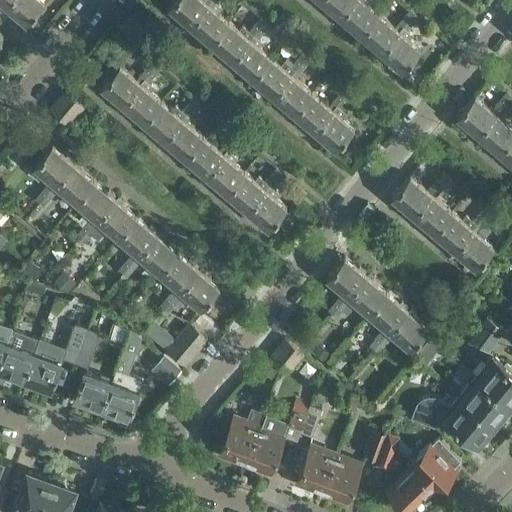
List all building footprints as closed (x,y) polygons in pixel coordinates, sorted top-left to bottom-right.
[(44,0),(8,0),(5,4),(6,5),(4,7),(10,12),(11,10),(26,22),(45,0),(44,0)] [(188,22),(189,24),(208,2),(212,6),(216,1),(216,0),(172,0),(168,5),(182,17),(180,19),(186,24),(188,22)] [(320,0),(331,9),(329,11),(334,16),(336,13),(339,16),(352,0),(320,0)] [(352,0),(339,16),(342,19),(340,21),(346,26),(348,23),(360,33),(378,12),(367,3),(369,0),(352,0)] [(208,2),(189,24),(191,26),(190,28),(195,32),(197,30),(210,41),(228,20),(218,11),(222,6),(216,1),(212,6),(208,2)] [(134,7),(126,16),(146,33),(154,24),(134,7)] [(418,15),(410,8),(403,17),(410,24),(418,15)] [(378,12),(360,33),(373,44),(370,47),(376,51),(378,48),(381,51),(399,30),(403,33),(406,28),(410,24),(403,17),(395,26),(378,12)] [(126,16),(119,25),(139,42),(146,33),(126,16)] [(269,23),(261,16),(253,25),(261,32),(269,23)] [(228,20),(210,41),(224,53),(222,55),(227,60),(229,58),(231,59),(249,38),(253,41),(257,36),(261,32),(253,25),(249,29),(243,24),(239,29),(228,20)] [(399,30),(381,51),(385,54),(382,57),(388,62),(390,59),(402,69),(420,48),(409,38),(413,34),(406,28),(403,33),(399,30)] [(249,38),(231,59),(233,61),(231,63),(237,68),(239,66),(252,77),(270,56),(259,46),(263,42),(257,36),(253,41),(249,38)] [(310,58),(302,51),(294,60),(302,67),(310,58)] [(270,56),(252,77),(265,88),(263,91),(269,95),(271,93),(272,95),(291,73),(295,77),(302,67),(294,60),(291,65),(284,59),(280,64),(270,56)] [(152,60),(144,69),(152,76),(160,67),(152,60)] [(136,78),(119,64),(101,85),(116,97),(114,99),(119,104),(121,102),(123,103),(141,82),(144,85),(148,80),(152,76),(144,69),(136,78)] [(291,73),(272,95),(274,96),(272,98),(278,103),(279,101),(293,113),(311,91),(295,77),(291,73)] [(141,82),(123,103),(125,105),(123,107),(128,111),(130,109),(143,121),(161,100),(151,90),(155,86),(148,80),(144,85),(141,82)] [(352,93),(344,86),(336,96),(344,103),(352,93)] [(65,89),(57,98),(78,115),(86,106),(65,89)] [(511,99),(511,94),(507,90),(499,99),(506,106),(511,99)] [(311,91),(293,113),(307,125),(306,127),(310,131),(312,129),(314,130),(332,109),(336,112),(340,107),(344,103),(336,96),(328,105),(311,91)] [(201,102),(193,95),(186,104),(194,111),(201,102)] [(491,109),(474,95),(456,116),(469,128),(467,130),(472,134),(475,132),(478,134),(496,113),(498,116),(506,106),(499,99),(491,109)] [(78,115),(57,98),(49,107),(70,124),(78,115)] [(161,100),(143,121),(157,133),(156,135),(160,139),(162,137),(164,138),(182,117),(186,120),(190,116),(194,111),(186,104),(182,109),(175,104),(172,108),(161,100)] [(332,109),(314,130),(316,132),(314,134),(320,139),(321,137),(335,149),(354,127),(342,118),(347,112),(340,107),(336,112),(332,109)] [(496,113),(478,134),(481,137),(479,139),(484,144),(486,142),(498,152),(511,135),(511,127),(498,116),(496,113)] [(182,117),(164,138),(166,140),(164,142),(170,147),(171,145),(185,156),(203,135),(192,126),(196,121),(190,116),(186,120),(182,117)] [(243,138),(235,131),(227,140),(235,147),(243,138)] [(203,135),(185,156),(199,168),(197,170),(203,175),(204,173),(206,174),(224,153),(227,156),(231,151),(235,147),(227,140),(219,149),(203,135)] [(511,135),(498,152),(510,162),(508,164),(511,167),(511,135)] [(46,184),(51,179),(55,183),(73,162),(71,160),(72,158),(67,154),(66,155),(52,144),(34,165),(44,174),(40,179),(46,184)] [(224,153),(206,174),(209,176),(207,178),(211,182),(213,180),(227,191),(245,171),(233,161),(237,156),(231,151),(227,156),(224,153)] [(51,179),(46,184),(43,188),(52,195),(55,191),(61,196),(65,191),(76,200),(94,179),(80,168),(82,166),(76,161),(74,163),(73,162),(55,183),(51,179)] [(285,173),(277,166),(269,175),(277,182),(285,173)] [(450,177),(442,170),(434,180),(442,187),(450,177)] [(245,171),(227,191),(241,203),(239,205),(244,209),(246,207),(248,209),(265,188),(269,191),(273,187),(277,182),(269,175),(265,180),(258,174),(254,179),(245,171)] [(426,189),(409,175),(392,196),(406,208),(404,211),(410,216),(412,213),(413,214),(431,193),(434,196),(442,187),(434,180),(426,189)] [(94,179),(76,200),(86,209),(82,214),(88,219),(93,214),(97,218),(115,197),(113,195),(114,194),(109,189),(107,191),(94,179)] [(265,188),(248,209),(249,210),(248,212),(253,217),(255,216),(269,228),(287,207),(275,197),(279,192),(273,187),(269,191),(265,188)] [(52,195),(43,188),(35,197),(44,205),(52,195)] [(431,193),(413,214),(415,216),(413,218),(418,223),(420,221),(433,232),(451,210),(434,196),(431,193)] [(88,219),(85,223),(93,231),(91,233),(98,239),(108,227),(118,235),(135,214),(122,203),(124,201),(118,197),(116,198),(115,197),(97,218),(93,214),(88,219)] [(492,213),(484,206),(476,215),(484,222),(492,213)] [(451,210),(433,232),(447,244),(445,246),(451,251),(453,248),(454,249),(472,228),(476,231),(484,222),(476,215),(472,220),(466,214),(461,219),(451,210)] [(135,214),(118,235),(128,244),(123,249),(130,254),(134,249),(139,253),(156,232),(154,230),(156,228),(150,224),(149,226),(135,214)] [(93,231),(85,223),(77,232),(86,240),(93,231)] [(472,228),(454,249),(456,251),(454,253),(460,258),(462,256),(475,267),(493,246),(476,231),(472,228)] [(139,253),(134,249),(130,254),(126,258),(135,266),(138,262),(144,266),(148,261),(159,270),(177,250),(163,238),(165,236),(159,232),(158,233),(156,232),(139,253)] [(177,250),(159,270),(172,281),(167,286),(171,290),(176,284),(180,288),(198,267),(196,266),(198,264),(193,259),(191,261),(177,250)] [(326,277),(343,291),(347,295),(366,273),(365,271),(367,269),(361,265),(359,267),(345,254),(326,277)] [(135,266),(126,258),(118,268),(127,275),(135,266)] [(79,282),(60,266),(48,279),(58,287),(61,287),(69,293),(79,282)] [(176,284),(171,290),(168,294),(177,301),(185,292),(202,306),(219,285),(205,273),(207,272),(201,267),(200,269),(198,267),(180,288),(176,284)] [(347,295),(343,291),(336,300),(344,307),(351,298),(368,313),(387,291),(373,279),(375,277),(370,272),(368,274),(366,273),(347,295)] [(46,283),(30,277),(28,286),(44,292),(46,283)] [(387,291),(368,313),(384,327),(388,330),(407,309),(406,307),(408,305),(402,301),(400,303),(387,291)] [(177,301),(168,294),(160,303),(169,311),(177,301)] [(344,307),(336,300),(328,308),(336,315),(344,307)] [(388,330),(384,327),(377,335),(385,342),(389,337),(395,343),(398,339),(410,349),(428,327),(415,315),(416,313),(411,308),(409,310),(407,309),(388,330)] [(486,314),(478,326),(497,339),(505,328),(486,314)] [(190,319),(182,328),(201,345),(209,336),(190,319)] [(63,355),(75,359),(87,326),(72,321),(65,345),(62,354),(63,355)] [(111,379),(101,406),(129,416),(139,389),(143,377),(128,372),(142,335),(131,325),(111,379)] [(87,326),(75,359),(89,363),(101,331),(87,326)] [(497,339),(478,326),(469,337),(488,351),(497,339)] [(7,340),(0,357),(0,368),(23,377),(38,337),(11,327),(7,340)] [(182,328),(174,337),(193,354),(201,345),(182,328)] [(385,342),(377,335),(370,343),(378,350),(385,342)] [(38,337),(23,377),(51,388),(63,355),(62,354),(65,345),(39,336),(38,337)] [(285,336),(277,345),(297,361),(305,352),(285,336)] [(174,337),(166,346),(185,364),(193,354),(174,337)] [(423,363),(431,352),(422,344),(413,355),(423,363)] [(297,361),(277,345),(270,354),(290,370),(297,361)] [(152,367),(169,382),(181,368),(164,353),(152,367)] [(493,354),(476,374),(511,403),(511,402),(511,366),(506,362),(504,364),(493,354)] [(281,365),(269,355),(259,368),(271,378),(281,365)] [(84,368),(74,396),(101,406),(111,379),(84,368)] [(476,374),(460,394),(495,423),(511,403),(476,374)] [(460,394),(450,405),(442,398),(435,394),(428,394),(421,396),(416,402),(410,416),(435,425),(438,421),(448,429),(454,423),(456,424),(454,426),(467,437),(469,435),(478,443),(495,423),(460,394)] [(263,410),(244,461),(269,470),(282,433),(297,438),(299,430),(300,430),(308,407),(293,402),(288,415),(265,406),(263,410)] [(308,407),(300,430),(312,434),(321,408),(310,403),(308,407)] [(246,419),(232,414),(219,451),(244,461),(263,410),(251,406),(246,419)] [(371,425),(362,453),(376,458),(382,441),(386,431),(371,425)] [(386,431),(382,441),(395,445),(395,444),(411,460),(410,461),(415,465),(436,486),(438,488),(458,468),(455,466),(462,459),(440,436),(432,443),(430,441),(417,454),(398,435),(387,431),(386,431)] [(382,441),(376,458),(377,459),(375,463),(386,467),(395,445),(382,441)] [(295,479),(321,489),(335,451),(309,442),(295,479)] [(335,451),(321,489),(346,498),(360,460),(335,451)] [(436,486),(415,465),(389,491),(408,510),(421,497),(424,499),(436,486)] [(26,469),(10,511),(38,511),(51,478),(26,469)] [(71,511),(73,507),(68,505),(74,487),(51,478),(38,511),(71,511)] [(96,511),(122,511),(125,506),(102,497),(96,511)]
